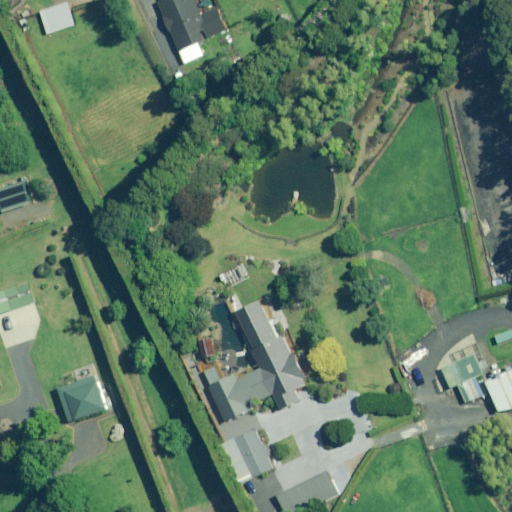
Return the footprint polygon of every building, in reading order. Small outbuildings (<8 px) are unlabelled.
[(205,14),(198,0),(163,0),(164,2),(160,4),(187,64),(206,55),(200,43),(229,30),(219,8),(205,14)] [(77,25),(70,3),(41,12),(48,34),(77,25)] [(32,204),(25,182),(0,190),(0,199),(4,213),(32,204)] [(0,315),(35,303),(29,284),(0,294),(0,315)] [(307,385),(283,332),(256,344),(266,367),(240,378),(239,376),(212,388),(228,422),(253,411),(250,404),(275,393),(277,399),(307,385)] [(216,335),(200,339),(205,359),(220,355),(216,335)] [(485,374),(477,356),(444,370),(452,388),(459,385),(467,403),(486,395),(478,377),(485,374)] [(511,370),(487,381),(500,412),(511,409),(511,370)] [(264,445),(257,430),(219,447),(236,486),(278,467),(267,443),(264,445)] [(443,447),(440,433),(424,436),(427,450),(443,447)]
